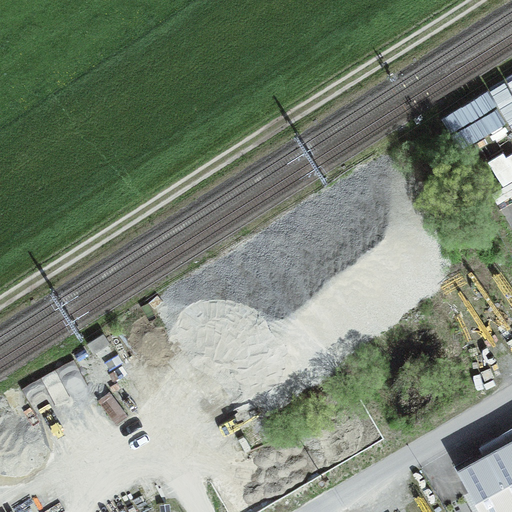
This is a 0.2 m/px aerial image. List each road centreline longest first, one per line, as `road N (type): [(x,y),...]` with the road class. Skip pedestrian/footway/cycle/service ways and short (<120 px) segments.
road 1 (track): [(484,0),(0,308)]
road 2 (unclassified): [(325,511),(511,391)]
road 3 (unknown): [(209,511),(181,482),(148,464),(83,461)]
